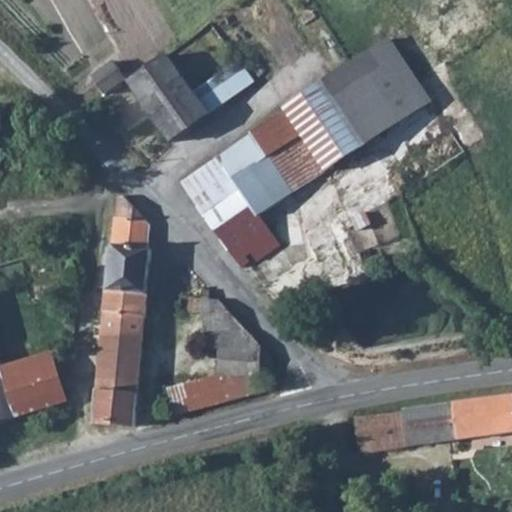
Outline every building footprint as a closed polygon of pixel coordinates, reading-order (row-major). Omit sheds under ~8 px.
[(392,41),(360,60),(387,104),(399,96),(409,115),(432,100),(392,41)] [(178,54),(140,77),(176,137),(214,115),(178,54)] [(120,57),(98,71),(110,88),(133,75),(120,57)] [(369,144),(408,118),(409,115),(399,96),(387,104),(360,60),(326,82),(369,144)] [(299,192),(369,144),(326,82),(286,108),(288,113),(258,134),(274,158),(299,192)] [(274,158),(258,134),(184,183),(236,259),(250,249),(258,260),(282,244),(263,216),(240,180),(274,158)] [(263,216),(299,192),(274,158),(240,180),(263,216)] [(148,227),(119,199),(114,237),(109,292),(145,295),(147,269),(148,227)] [(82,244),(66,248),(66,260),(80,258),(82,244)] [(193,300),(201,300),(202,291),(194,291),(193,300)] [(96,424),(134,426),(145,295),(109,292),(96,424)] [(273,358),(222,302),(201,300),(193,300),(177,298),(180,312),(196,313),(202,348),(214,348),(214,372),(258,374),(258,392),(268,389),(273,358)] [(0,370),(0,372),(15,420),(63,405),(49,354),(0,370)] [(0,404),(5,423),(15,420),(0,372),(0,404)] [(168,417),(258,392),(258,374),(214,372),(160,389),(168,417)] [(511,396),(457,404),(463,438),(511,431),(511,396)] [(359,451),(463,438),(457,404),(354,418),(359,451)]
